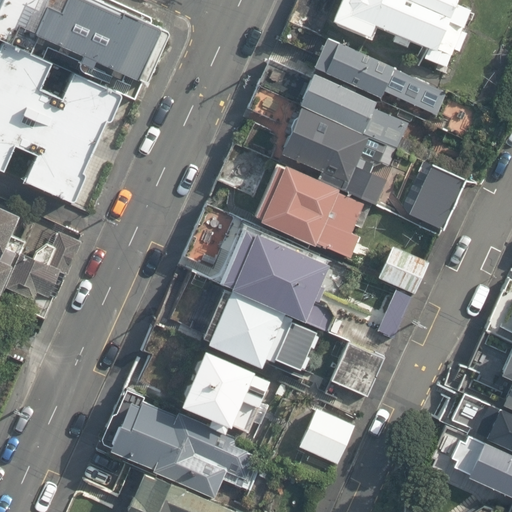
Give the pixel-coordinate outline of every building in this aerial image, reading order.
[(165,20),(116,0),(3,0),(0,7),(0,39),(5,41),(53,62),(59,48),(139,82),(165,20)] [(333,0),(326,18),(366,33),(371,22),(419,41),(415,49),(443,60),(450,41),(458,44),(466,25),(463,23),(471,3),(462,0),(333,0)] [(435,80),(312,28),(299,59),(366,87),(369,80),(425,103),(435,80)] [(53,62),(5,41),(0,52),(0,163),(5,166),(14,142),(40,153),(29,178),(75,198),(120,91),(73,71),(64,92),(44,83),(53,62)] [(361,94),(296,67),(283,98),(382,139),(393,113),(359,99),(361,94)] [(382,139),(283,98),(263,145),(306,163),(303,170),(362,195),(373,170),(355,162),(360,149),(375,156),(382,139)] [(346,195),(257,158),(235,210),(331,251),(342,225),(335,222),(346,195)] [(463,175),(428,160),(406,210),(441,225),(463,175)] [(0,277),(19,232),(8,227),(16,208),(0,200),(0,277)] [(336,262),(229,217),(206,273),(313,318),(336,262)] [(426,257),(389,242),(375,275),(413,290),(426,257)] [(313,328),(206,284),(187,329),(213,339),(210,346),(260,367),(264,357),(295,370),(313,328)] [(409,293),(391,286),(374,329),(392,336),(409,293)] [(260,397),(228,364),(173,339),(149,394),(242,435),(260,397)] [(383,358),(344,340),(327,376),(365,394),(383,358)] [(511,411),(461,389),(451,413),(469,421),(465,429),(511,449),(511,411)] [(232,442),(125,394),(103,444),(214,494),(223,475),(248,487),(257,467),(249,463),(254,452),(232,442)] [(350,421),(311,403),(293,445),(332,462),(350,421)] [(511,451),(462,430),(449,461),(511,488),(511,451)] [(234,511),(235,510),(142,472),(126,509),(125,511),(234,511)]
